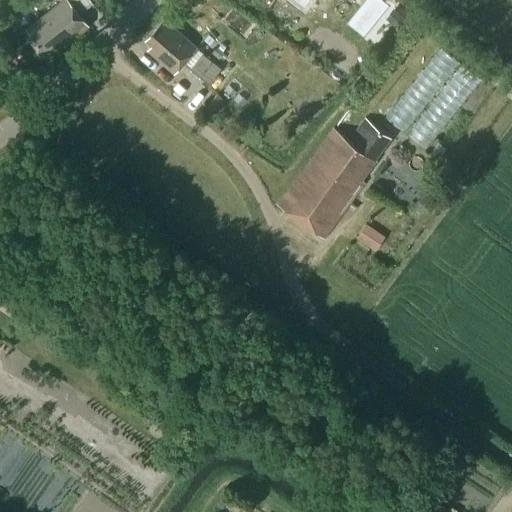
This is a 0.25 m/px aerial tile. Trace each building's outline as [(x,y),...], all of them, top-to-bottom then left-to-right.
[(91,25),(82,14),(93,5),(89,0),(60,0),(63,3),(43,20),(26,0),(22,0),(12,8),(27,28),(25,30),(44,54),(54,45),(59,51),(91,25)] [(394,7),(386,18),(396,26),(404,15),(394,7)] [(195,49),(163,21),(145,40),(153,47),(149,51),(174,73),(195,49)] [(433,147),(486,75),(420,28),(369,98),(391,114),(390,115),(433,147)] [(218,47),(214,52),(220,58),(225,53),(218,47)] [(462,167),(511,100),(511,95),(498,85),(445,155),(462,167)] [(217,93),(207,106),(218,114),(228,102),(217,93)] [(377,160),(376,159),(392,137),(367,119),(351,140),(334,128),(279,205),(326,239),(366,182),(363,180),(377,160)] [(375,200),(381,191),(371,184),(365,193),(375,200)] [(367,222),(356,236),(375,249),(385,235),(367,222)] [(10,478),(19,486),(43,457),(34,450),(10,478)]
